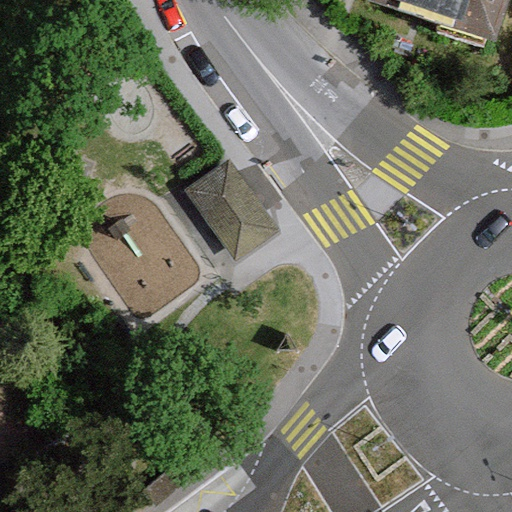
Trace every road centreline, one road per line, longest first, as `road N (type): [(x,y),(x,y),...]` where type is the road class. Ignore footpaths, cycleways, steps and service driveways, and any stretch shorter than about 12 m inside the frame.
road 1 (residential): [(257,58),(347,209),(392,312)]
road 2 (residential): [(493,219),(364,147),(257,58)]
road 3 (secondary): [(389,344),(323,406),(254,511)]
road 4 (secondary): [(389,344),(398,388),(423,426),(481,460)]
road 5 (secondary): [(493,219),(454,232),(421,258),(392,312)]
